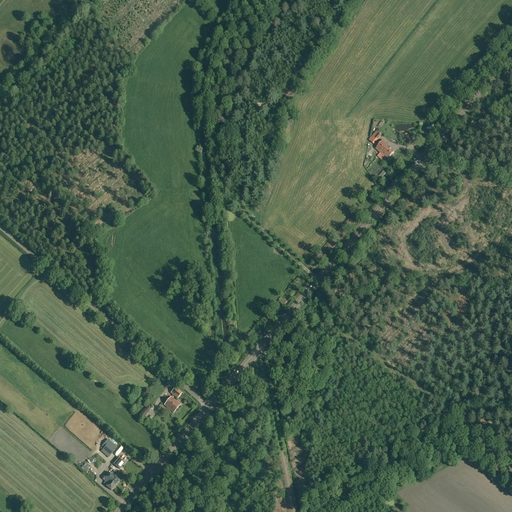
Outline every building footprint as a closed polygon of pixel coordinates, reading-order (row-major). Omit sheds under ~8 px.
[(376,134),(370,141),(372,143),(381,134),(377,131),(375,133),(376,134)] [(381,153),(378,156),(382,160),(385,156),(388,159),(395,151),(388,146),(388,145),(383,140),(376,149),(381,153)] [(176,387),(171,393),(177,399),(182,393),(176,387)] [(173,413),(180,405),(171,397),(164,405),(173,413)] [(147,406),(139,415),(143,419),(151,410),(147,406)] [(108,439),(102,446),(104,448),(101,452),(108,458),(118,447),(108,439)] [(120,459),(114,466),(119,470),(125,463),(120,459)] [(85,464),(81,469),(86,473),(90,467),(85,464)] [(109,473),(106,477),(107,477),(106,478),(107,479),(108,478),(110,480),(109,482),(110,482),(111,482),(115,485),(119,480),(114,476),(113,476),(109,473)] [(106,485),(111,490),(115,485),(111,482),(110,482),(109,482),(110,480),(108,478),(107,479),(106,478),(107,477),(106,477),(105,475),(102,479),(107,483),(106,485)]
